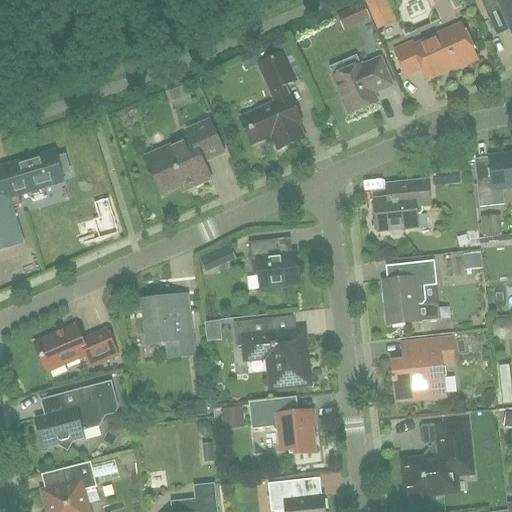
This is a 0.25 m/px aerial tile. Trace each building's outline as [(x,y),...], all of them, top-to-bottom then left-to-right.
[(511,0),(480,0),(487,14),(501,8),(511,32),(511,0)] [(389,8),(380,11),(388,31),(397,27),(389,8)] [(477,60),(465,35),(452,41),(448,32),(446,31),(433,36),(432,39),(415,47),(412,42),(395,50),(406,76),(422,68),(427,79),(455,66),(456,70),(477,60)] [(246,71),(260,64),(272,92),(273,92),(278,103),(241,119),(253,146),(264,141),(264,139),(272,135),(279,150),(304,138),(291,111),(295,109),(290,97),(288,98),(283,87),(296,81),(283,54),(292,50),(286,37),(240,58),(246,71)] [(373,93),(392,85),(381,59),(362,67),(361,66),(334,77),(349,114),(377,102),(373,93)] [(187,130),(191,138),(146,157),(163,196),(193,182),(195,187),(211,180),(203,163),(225,154),(209,120),(187,130)] [(56,158),(55,154),(10,168),(12,174),(0,177),(0,251),(22,244),(11,208),(22,204),(19,193),(62,180),(61,177),(71,173),(66,155),(56,158)] [(511,155),(490,157),(492,178),(477,180),(480,208),(505,205),(503,189),(511,188),(511,155)] [(401,237),(408,228),(418,227),(417,215),(420,215),(423,212),(422,201),(430,200),(428,182),(393,185),(394,196),(391,199),(375,201),(378,231),(385,231),(393,238),(401,237)] [(277,252),(276,241),(249,244),(252,274),(255,276),(259,276),(261,290),(300,285),(297,253),(279,255),(277,252)] [(426,301),(425,287),(437,286),(435,261),(406,265),(408,279),(384,282),(389,325),(420,322),(418,306),(423,306),(426,301)] [(145,303),(150,343),(169,341),(171,356),(192,354),(186,299),(145,303)] [(275,388),(306,385),(309,381),(304,335),(300,333),(276,335),(274,319),(235,324),(237,347),(245,346),(247,360),(269,357),(272,385),(275,388)] [(35,342),(48,374),(88,357),(93,368),(118,357),(106,329),(82,339),(75,325),(35,342)] [(433,398),(445,397),(442,367),(454,366),(451,338),(421,342),(422,358),(420,360),(393,363),(396,397),(398,397),(402,401),(409,401),(412,395),(429,393),(433,398)] [(511,376),(511,365),(498,366),(503,406),(511,404),(511,376)] [(44,449),(59,445),(68,450),(73,441),(85,438),(83,433),(86,428),(88,429),(98,426),(104,415),(115,412),(118,406),(112,381),(60,395),(64,411),(36,419),(44,449)] [(314,411),(279,415),(277,400),(249,403),(252,430),(273,428),(273,429),(280,434),(282,452),(295,450),(296,455),(315,453),(312,427),(316,427),(314,411)] [(246,423),(245,409),(231,411),(233,425),(246,423)] [(467,424),(438,427),(439,443),(437,443),(437,444),(432,449),(433,453),(427,460),(404,462),(408,497),(455,492),(454,476),(472,474),(467,424)] [(98,477),(123,470),(119,457),(95,463),(98,477)] [(49,506),(50,511),(89,511),(84,491),(97,487),(91,463),(63,470),(67,485),(42,491),(46,507),(49,506)] [(295,482),(269,485),(271,511),(273,511),(286,511),(325,511),(323,496),(297,499),(295,482)] [(216,511),(214,486),(195,488),(197,501),(173,503),(173,511),(216,511)]
